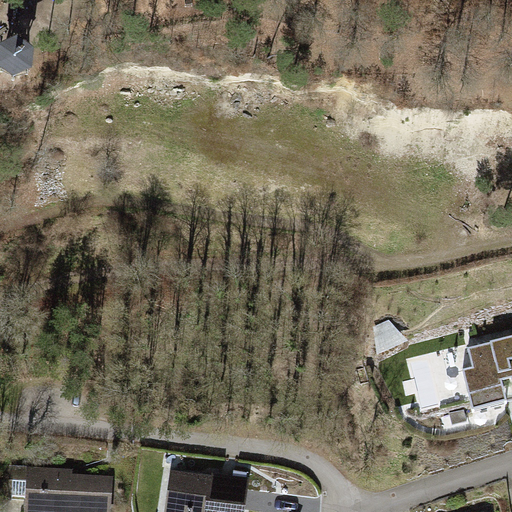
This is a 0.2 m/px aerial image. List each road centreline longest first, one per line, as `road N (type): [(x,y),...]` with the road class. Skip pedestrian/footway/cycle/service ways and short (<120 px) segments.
road 1 (track): [(0,305),(61,278),(185,265),(393,265),(511,237)]
road 2 (track): [(393,265),(317,231),(136,202),(0,224)]
road 3 (residential): [(344,511),(327,469),(284,451),(0,419)]
road 4 (residential): [(344,511),(511,464)]
